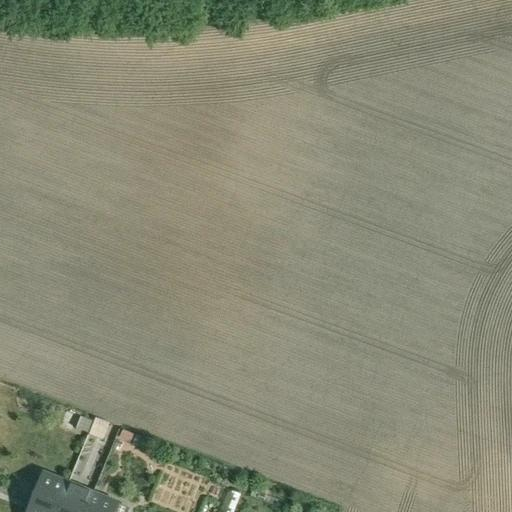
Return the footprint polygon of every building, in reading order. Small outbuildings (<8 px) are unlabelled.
[(92,422),(82,418),(77,431),(87,435),(92,422)] [(132,444),(140,447),(143,438),(136,435),(132,444)] [(28,511),(56,511),(68,485),(43,475),(28,511)] [(85,511),(92,494),(68,485),(56,511),(85,511)] [(113,511),(117,504),(92,494),(85,511),(113,511)]
